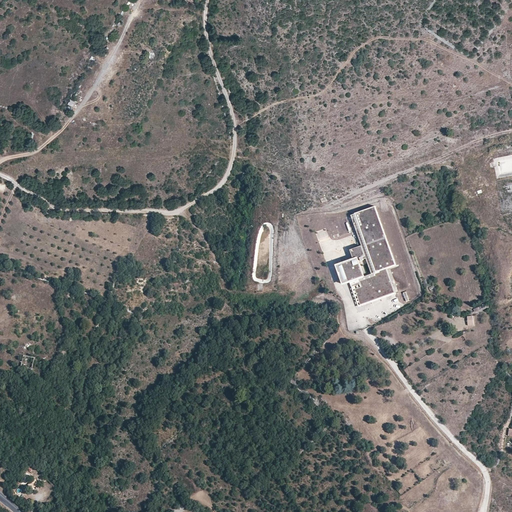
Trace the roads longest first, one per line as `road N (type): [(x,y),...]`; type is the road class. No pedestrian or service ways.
road 1 (track): [(180,209),(205,236),(230,288),(293,291),(307,273),(289,225),(291,204),(340,196),(511,130)]
road 2 (track): [(206,0),(204,27),(235,139),(219,186),(169,212),(62,209),(0,175)]
road 3 (track): [(235,139),(246,120),(283,100),(315,95),(355,49),(378,37),(425,41),(511,86)]
road 4 (track): [(0,161),(40,147),(63,128),(132,17),(149,6),(204,15)]
